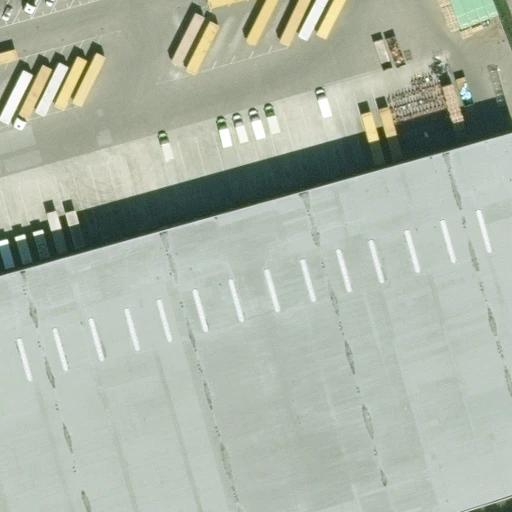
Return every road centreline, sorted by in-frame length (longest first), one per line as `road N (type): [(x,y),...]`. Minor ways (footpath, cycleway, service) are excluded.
road 1 (unknown): [(384,0),(376,29),(156,123)]
road 2 (unknown): [(0,172),(156,123)]
road 3 (unknown): [(134,9),(0,46)]
